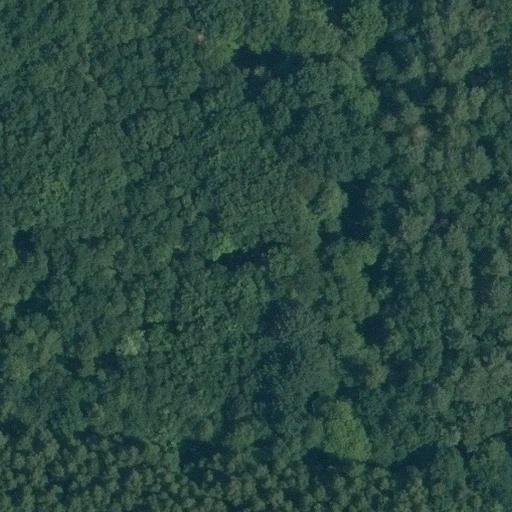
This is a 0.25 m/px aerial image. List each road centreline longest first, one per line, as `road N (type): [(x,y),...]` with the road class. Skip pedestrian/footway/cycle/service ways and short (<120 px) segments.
road 1 (track): [(359,465),(0,416)]
road 2 (track): [(511,486),(359,465)]
